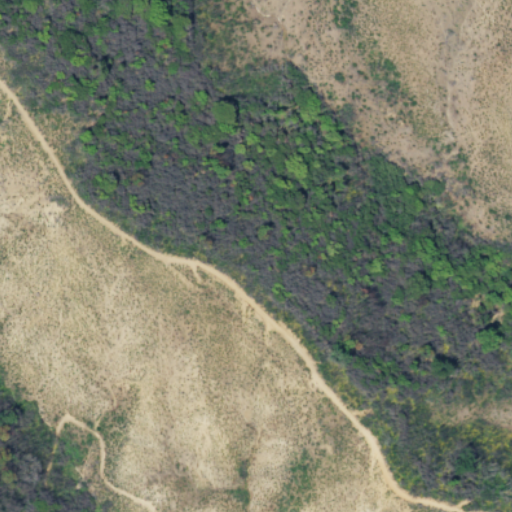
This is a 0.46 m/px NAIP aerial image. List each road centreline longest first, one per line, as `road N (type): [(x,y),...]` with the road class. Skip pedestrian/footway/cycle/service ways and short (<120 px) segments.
road 1 (track): [(0,87),(77,203),(150,256),(203,269),(236,289),(367,435),(394,487),(413,504),(445,511)]
road 2 (track): [(150,511),(108,485),(101,442),(72,422),(59,440),(56,511)]
